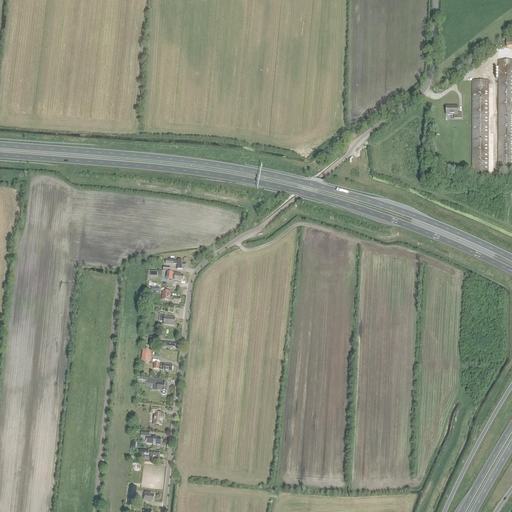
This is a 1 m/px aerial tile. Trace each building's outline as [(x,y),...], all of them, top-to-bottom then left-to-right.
[(511,163),(511,60),(498,60),(498,112),(498,164),(511,163)] [(488,175),(488,112),(488,80),(472,81),(472,112),(472,175),(488,175)] [(457,113),(457,112),(457,107),(445,107),(445,112),(445,115),(453,115),(453,119),(461,119),(461,113),(457,113)] [(174,261),(165,260),(165,264),(173,265),(173,264),(177,264),(177,270),(183,270),(183,268),(185,268),(186,264),(183,263),(183,261),(177,261),(174,261)] [(167,272),(166,279),(172,280),(172,279),(174,279),(174,280),(181,281),(181,280),(183,280),(184,276),(181,275),(181,274),(175,273),(175,274),(173,273),(167,272)] [(167,299),(170,299),(171,299),(172,301),(172,302),(179,303),(179,302),(181,302),(181,299),(176,298),(177,297),(173,296),(173,298),(170,297),(171,292),(163,291),(163,294),(164,294),(164,298),(165,299),(167,300),(167,299)] [(166,318),(166,315),(161,314),(160,322),(165,322),(164,325),(175,326),(176,319),(166,318)] [(151,351),(143,350),(141,362),(150,363),(151,351)] [(172,371),(173,366),(164,365),(160,364),(154,363),(154,370),(159,370),(163,370),(163,371),(170,372),(170,371),(172,371)] [(158,385),(157,390),(161,391),(162,391),(161,393),(162,395),(164,395),(166,394),(166,392),(167,384),(162,383),(163,380),(148,378),(147,378),(139,377),(139,380),(148,381),(148,382),(154,383),(154,385),(158,385)] [(151,413),(155,414),(154,425),(163,426),(163,419),(164,419),(164,415),(159,414),(160,409),(152,408),(151,413)] [(161,441),(154,440),(154,438),(150,438),(150,433),(142,432),(141,436),(147,437),(147,442),(149,442),(149,444),(153,445),(161,446),(161,441)] [(140,449),(139,453),(143,453),(152,454),(152,457),(159,458),(160,453),(152,452),(152,450),(144,450),(140,449)] [(136,487),(129,486),(127,500),(134,501),(136,487)] [(145,494),(144,494),(143,501),(149,502),(149,501),(154,501),(155,496),(151,496),(151,493),(145,492),(145,494)]
